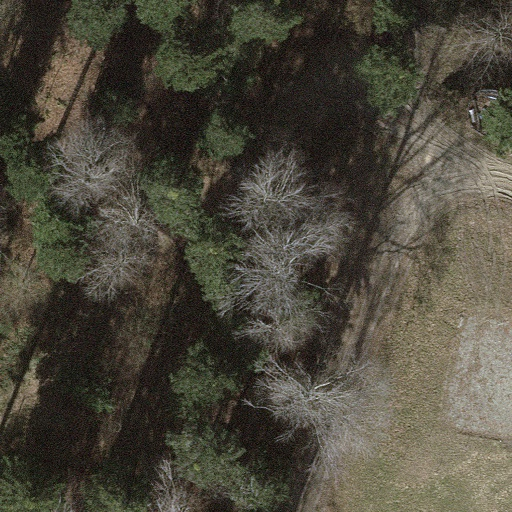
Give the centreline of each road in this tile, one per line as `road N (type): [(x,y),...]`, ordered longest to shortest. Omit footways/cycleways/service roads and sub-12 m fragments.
road 1 (track): [(511,191),(444,173),(331,113),(189,216),(0,402)]
road 2 (track): [(444,173),(410,196),(302,511)]
